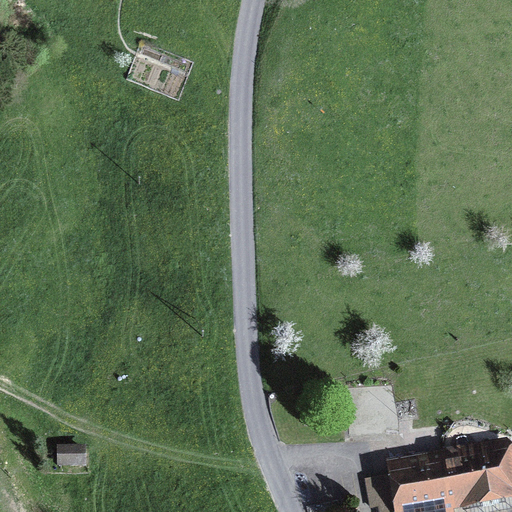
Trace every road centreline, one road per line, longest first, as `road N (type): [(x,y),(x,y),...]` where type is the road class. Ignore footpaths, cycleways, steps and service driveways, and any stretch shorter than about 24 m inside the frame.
road 1 (unclassified): [(255,0),(240,166),(246,334),(255,405),(290,511)]
road 2 (track): [(273,468),(213,466),(85,428),(0,380)]
